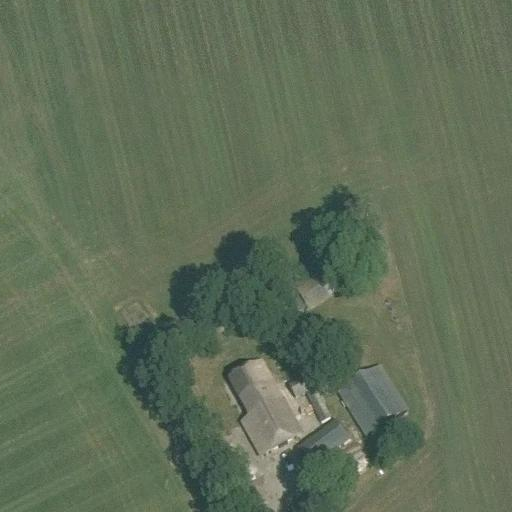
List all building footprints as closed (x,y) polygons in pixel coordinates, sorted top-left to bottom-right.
[(310,301),(329,286),(319,273),(300,287),(310,301)] [(342,275),(326,293),(334,300),(350,282),(342,275)] [(284,409),(264,371),(232,387),(251,426),(245,429),(262,462),(303,442),(286,408),(284,409)] [(299,401),(310,396),(319,390),(313,377),(292,388),(299,401)] [(408,423),(383,377),(340,400),(366,446),(408,423)] [(324,426),(335,421),(321,391),(310,396),(324,426)] [(351,447),(338,429),(298,457),(311,475),(351,447)]
